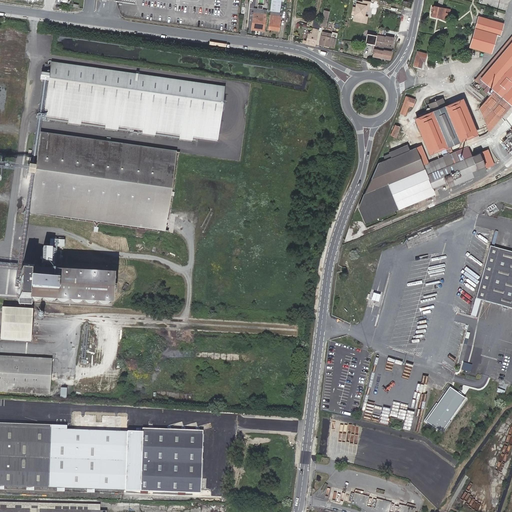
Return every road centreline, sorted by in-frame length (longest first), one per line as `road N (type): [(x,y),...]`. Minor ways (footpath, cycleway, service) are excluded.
road 1 (unclassified): [(298,511),(326,279),(359,181),(366,121)]
road 2 (tertiary): [(0,7),(276,46),(314,57),(351,83)]
road 3 (unknown): [(223,416),(0,407)]
road 4 (unknown): [(376,346),(396,262),(457,234)]
road 5 (unknown): [(425,369),(457,234)]
road 6 (unknown): [(304,466),(421,502)]
